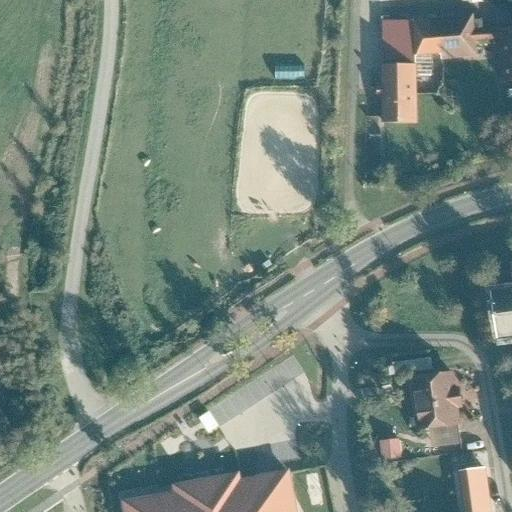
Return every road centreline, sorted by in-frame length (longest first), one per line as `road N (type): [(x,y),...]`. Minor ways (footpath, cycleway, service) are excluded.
road 1 (track): [(99,436),(75,364),(74,262),(113,0)]
road 2 (secondary): [(66,458),(342,273)]
road 3 (residential): [(346,341),(460,346),(481,358),(509,506)]
road 4 (residential): [(364,260),(351,183),(358,0)]
road 5 (residential): [(346,341),(354,511)]
road 6 (secondary): [(364,260),(511,198)]
